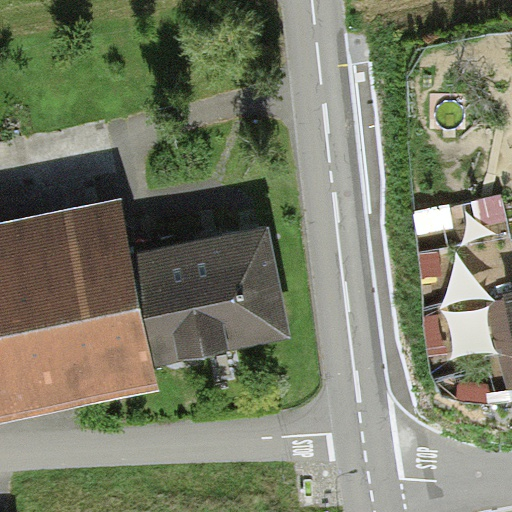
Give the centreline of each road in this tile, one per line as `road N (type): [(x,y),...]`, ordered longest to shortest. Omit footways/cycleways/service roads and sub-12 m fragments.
road 1 (tertiary): [(314,0),(367,456)]
road 2 (residential): [(0,453),(331,436),(367,456)]
road 3 (residential): [(367,456),(404,480),(511,483)]
